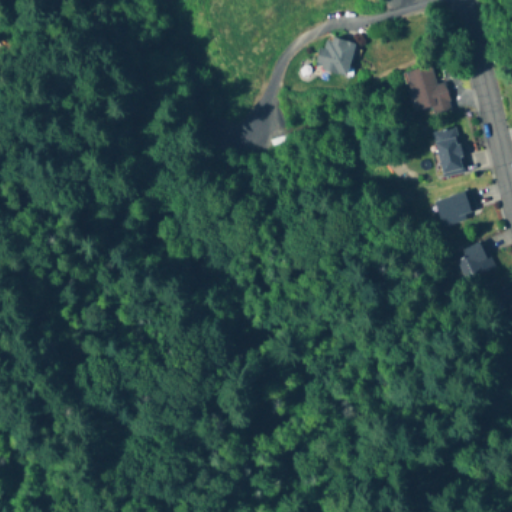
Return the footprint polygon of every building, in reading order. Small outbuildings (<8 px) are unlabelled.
[(348,77),(356,45),(324,37),(316,69),(348,77)] [(415,113),(432,109),(434,116),(451,113),(445,83),(436,85),(432,68),(407,73),(415,113)] [(433,133),(441,178),(464,173),(456,129),(433,133)] [(435,202),(441,226),(477,217),(470,193),(435,202)] [(453,257),(468,284),(495,270),(481,243),(453,257)] [(511,325),(511,284),(491,304),(511,325)]
